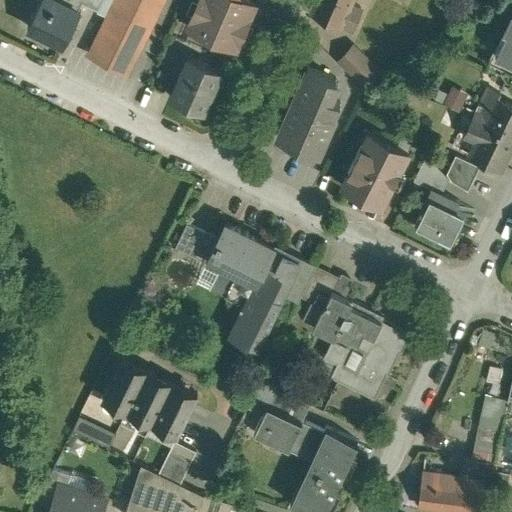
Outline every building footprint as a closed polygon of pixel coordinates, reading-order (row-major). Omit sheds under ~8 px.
[(79,8),(62,0),(40,0),(29,23),(28,26),(29,26),(31,23),(46,31),(44,34),(45,34),(47,32),(65,42),(73,25),(72,25),(79,10),(80,10),(81,9),(79,8)] [(102,0),(62,0),(79,8),(82,1),(98,8),(102,0)] [(116,0),(110,14),(92,51),(128,70),(162,0),(116,0)] [(116,0),(102,0),(98,8),(110,14),(116,0)] [(199,0),(188,26),(237,47),(256,3),(249,0),(199,0)] [(316,0),(312,12),(352,29),(361,8),(351,4),(352,0),(316,0)] [(511,13),(506,26),(507,27),(496,50),(511,57),(511,13)] [(380,70),(354,45),(340,60),(366,85),(380,70)] [(223,69),(189,54),(171,96),(205,110),(223,69)] [(308,65),(278,135),(318,152),(339,102),(328,97),(336,77),(308,65)] [(462,108),(470,90),(455,84),(447,102),(462,108)] [(511,104),(498,97),(500,93),(488,86),(475,113),(485,118),(483,124),(496,130),(496,132),(511,139),(511,104)] [(496,130),(483,124),(485,118),(475,113),(465,133),(476,138),(469,152),(501,167),(511,145),(511,139),(496,132),(496,130)] [(409,150),(370,131),(365,142),(367,147),(361,158),(356,155),(355,156),(361,158),(355,169),(350,171),(344,183),(383,202),(394,179),(399,182),(400,180),(404,173),(405,172),(399,169),(409,150)] [(480,165),(457,153),(448,172),(452,179),(468,189),(480,165)] [(447,174),(425,164),(420,176),(441,186),(447,174)] [(455,200),(430,188),(420,210),(432,215),(426,227),(449,238),(462,211),(452,206),(455,200)] [(275,245),(249,232),(248,229),(246,230),(227,221),(218,237),(219,237),(211,254),(210,253),(208,257),(221,264),(222,264),(237,271),(226,293),(225,294),(242,302),(241,304),(243,306),(229,332),(259,347),(285,293),(301,262),(299,261),(274,248),(275,245)] [(218,237),(188,222),(176,246),(196,256),(200,248),(210,253),(211,254),(219,237),(218,237)] [(317,263),(301,256),(299,261),(301,262),(285,293),(299,300),(302,294),(317,263)] [(237,271),(222,264),(221,264),(211,286),(226,293),(237,271)] [(329,269),(319,291),(329,296),(333,288),(334,289),(341,275),(329,269)] [(314,300),(313,299),(304,315),(323,325),(322,328),(337,335),(329,353),(347,362),(339,378),(340,379),(342,375),(357,382),(355,386),(375,396),(388,371),(389,371),(400,349),(402,350),(411,332),(383,318),(385,314),(334,289),(333,288),(329,296),(319,291),(314,300)] [(123,356),(103,395),(129,408),(148,368),(123,356)] [(173,380),(148,368),(129,408),(153,420),(173,380)] [(294,394),(261,378),(252,395),(270,404),(285,411),(294,394)] [(198,393),(173,380),(153,420),(178,432),(198,393)] [(285,411),(270,404),(257,432),(311,458),(325,430),(285,411)] [(311,458),(290,502),(310,511),(319,511),(356,440),(327,426),(311,458)] [(502,433),(479,428),(474,450),(497,455),(502,433)] [(196,449),(175,439),(170,450),(191,460),(196,449)] [(191,460),(170,450),(165,460),(186,470),(191,460)] [(460,476),(419,467),(412,503),(460,511),(474,511),(485,461),(464,456),(460,476)] [(186,470),(165,460),(160,471),(181,481),(186,470)] [(160,471),(143,463),(127,511),(156,511),(157,510),(161,511),(196,511),(204,492),(181,481),(160,471)] [(72,472),(55,466),(39,498),(53,505),(60,483),(67,485),(72,472)] [(67,485),(60,483),(53,505),(50,511),(100,511),(105,498),(67,485)] [(228,511),(232,502),(204,492),(196,511),(228,511)]
